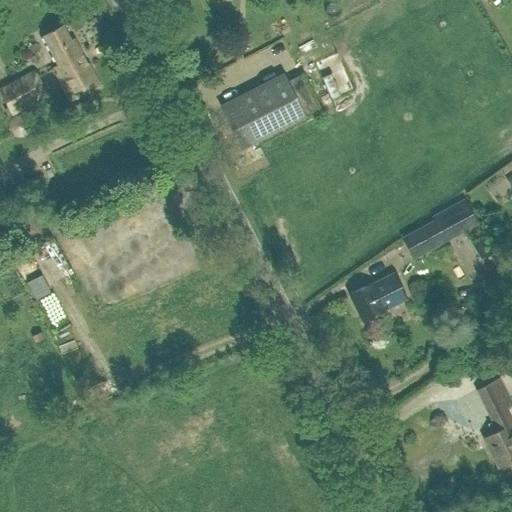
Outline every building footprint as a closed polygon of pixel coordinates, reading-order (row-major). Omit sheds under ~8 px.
[(69,41),(62,26),(42,36),(58,66),(54,68),(69,100),(98,85),(88,65),(85,66),(72,39),(69,41)] [(33,71),(0,87),(0,96),(11,116),(46,98),(33,71)] [(305,117),(304,116),(317,109),(311,97),(298,103),(286,81),(222,113),(240,149),(305,117)] [(400,237),(412,260),(478,224),(463,198),(430,216),(432,219),(400,237)] [(371,283),(371,282),(347,293),(360,321),(384,310),(384,309),(405,299),(392,273),(371,283)] [(50,291),(42,274),(29,280),(37,297),(50,291)] [(511,334),(497,345),(510,363),(511,361),(511,334)] [(498,469),(511,461),(511,423),(507,414),(491,422),(496,431),(482,438),(498,469)]
